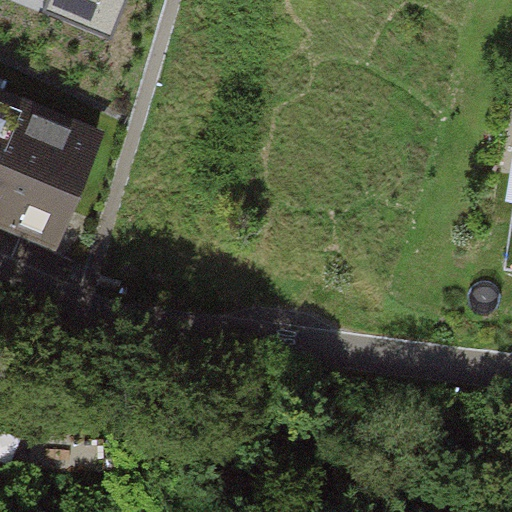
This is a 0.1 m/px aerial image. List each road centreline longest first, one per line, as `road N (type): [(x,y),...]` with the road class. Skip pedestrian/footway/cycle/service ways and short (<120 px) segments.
road 1 (residential): [(0,275),(83,310),(511,373)]
road 2 (track): [(83,310),(484,511)]
